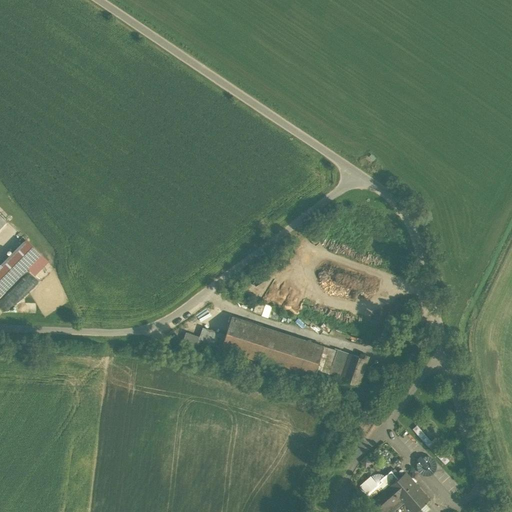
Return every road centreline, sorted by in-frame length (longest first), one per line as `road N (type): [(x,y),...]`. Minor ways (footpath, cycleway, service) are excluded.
road 1 (unclassified): [(0,328),(151,327),(355,172)]
road 2 (unclassified): [(355,172),(393,200),(410,226),(486,511)]
road 3 (unclassified): [(97,0),(355,172)]
